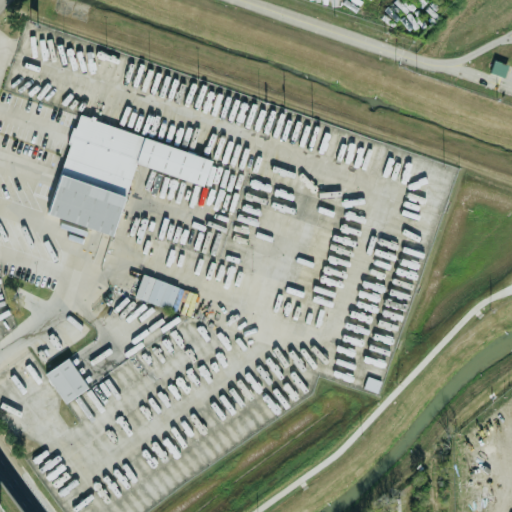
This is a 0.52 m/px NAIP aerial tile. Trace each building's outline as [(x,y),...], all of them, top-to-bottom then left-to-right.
[(504,75),(506,62),(492,59),(489,72),(504,75)] [(211,155),(75,116),(46,214),(113,233),(133,162),(203,183),(211,155)] [(177,286),(142,272),(133,294),(169,308),(177,286)] [(87,386),(67,357),(44,372),(64,401),(87,386)] [(378,381),(367,377),(364,386),(375,390),(378,381)]
